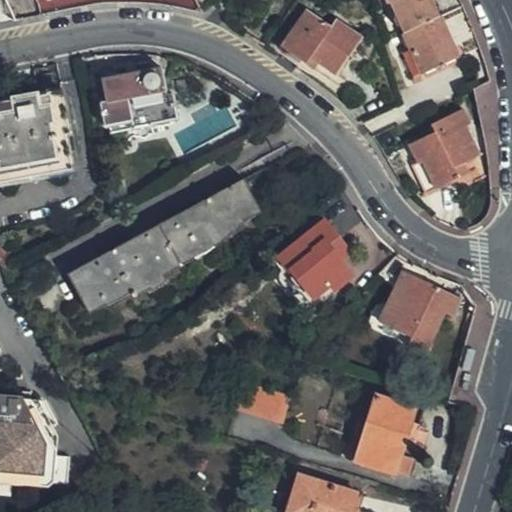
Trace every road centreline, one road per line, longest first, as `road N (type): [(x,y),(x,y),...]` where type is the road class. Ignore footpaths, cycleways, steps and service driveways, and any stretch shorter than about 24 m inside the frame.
road 1 (residential): [(0,49),(119,29),(193,41),(314,118),(409,230),(435,246),(511,264)]
road 2 (unknown): [(314,118),(75,260)]
road 3 (tertiary): [(471,511),(511,364)]
